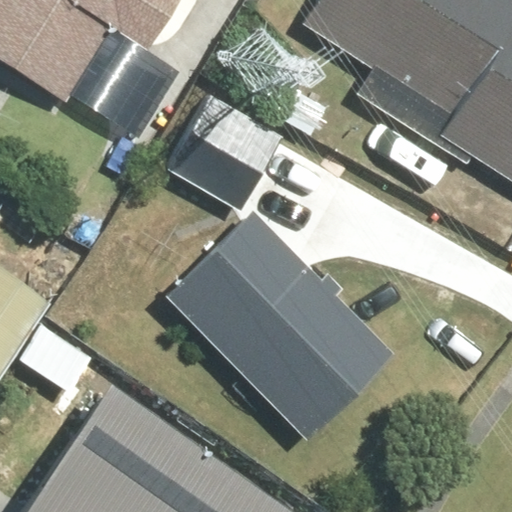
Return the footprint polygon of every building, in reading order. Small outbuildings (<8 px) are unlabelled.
[(0,0),(0,54),(66,96),(114,21),(153,46),(182,0),(0,0)] [(511,0),(305,0),(296,14),(370,64),(354,88),(511,194),(511,0)] [(326,78),(253,34),(174,164),(251,210),(301,128),(351,159),(370,126),(317,94),(326,78)] [(258,207),(172,287),(308,432),(394,352),(258,207)] [(68,290),(0,243),(0,377),(5,381),(68,290)] [(276,511),(103,393),(21,511),(276,511)] [(0,490),(20,463),(0,447),(0,490)]
